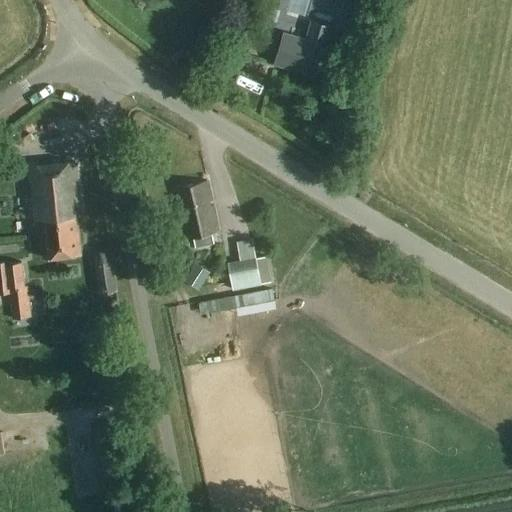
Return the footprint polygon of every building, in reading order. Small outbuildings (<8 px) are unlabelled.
[(282,47),(278,61),(314,72),(318,57),(282,47)] [(80,256),(76,217),(80,217),(75,164),(30,168),(37,238),(41,238),(43,259),(80,256)] [(216,242),(214,236),(218,235),(208,183),(174,190),(184,242),(196,240),(197,246),(216,242)] [(99,294),(118,291),(111,248),(92,251),(99,294)] [(229,262),(233,289),(272,282),(267,256),(229,262)] [(7,265),(6,261),(0,261),(0,289),(10,289),(10,287),(26,286),(23,263),(7,265)] [(195,264),(185,279),(198,289),(209,273),(195,264)] [(118,450),(97,453),(101,481),(122,478),(118,450)]
